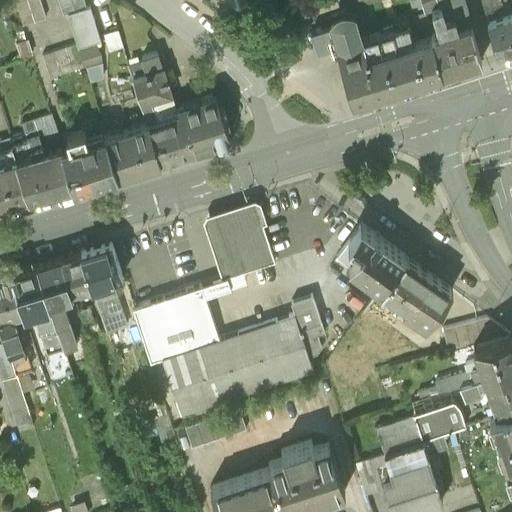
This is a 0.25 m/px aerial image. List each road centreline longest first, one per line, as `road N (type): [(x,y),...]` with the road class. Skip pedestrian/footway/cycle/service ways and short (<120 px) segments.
road 1 (secondary): [(0,244),(283,154)]
road 2 (residential): [(283,154),(236,65),(148,0)]
road 3 (tertiary): [(425,113),(459,197),(511,290)]
road 4 (secondary): [(283,154),(425,113)]
road 5 (tertiary): [(511,223),(479,97)]
